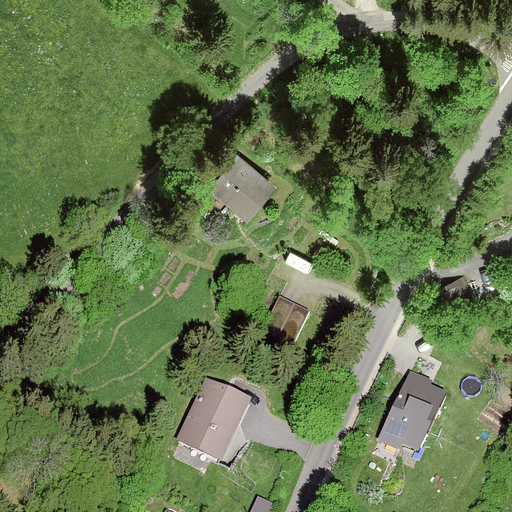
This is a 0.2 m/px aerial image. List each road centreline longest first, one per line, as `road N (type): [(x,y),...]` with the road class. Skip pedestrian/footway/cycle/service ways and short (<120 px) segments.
road 1 (residential): [(511,56),(472,35),(398,21),(332,32),(293,51),(182,150),(0,367)]
road 2 (tertiary): [(298,511),(388,314),(511,95)]
